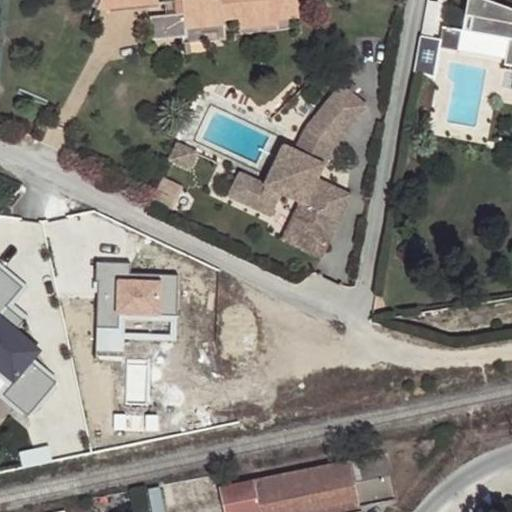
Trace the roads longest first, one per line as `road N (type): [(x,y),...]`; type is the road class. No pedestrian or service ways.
road 1 (residential): [(0,156),(359,323)]
road 2 (residential): [(359,323),(419,0)]
road 3 (residential): [(359,323),(407,358),(511,346)]
